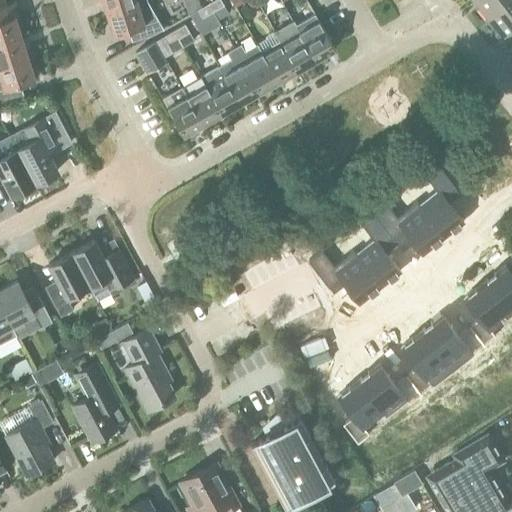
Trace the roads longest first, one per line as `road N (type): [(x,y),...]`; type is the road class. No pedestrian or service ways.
road 1 (residential): [(26,511),(191,427),(205,411),(209,374),(136,239),(135,186)]
road 2 (residential): [(135,186),(173,180),(385,56)]
road 3 (residential): [(332,363),(511,227)]
road 4 (residential): [(135,186),(135,151),(63,0)]
road 5 (residential): [(385,56),(447,29),(511,100)]
road 6 (residential): [(0,239),(98,187),(135,186)]
